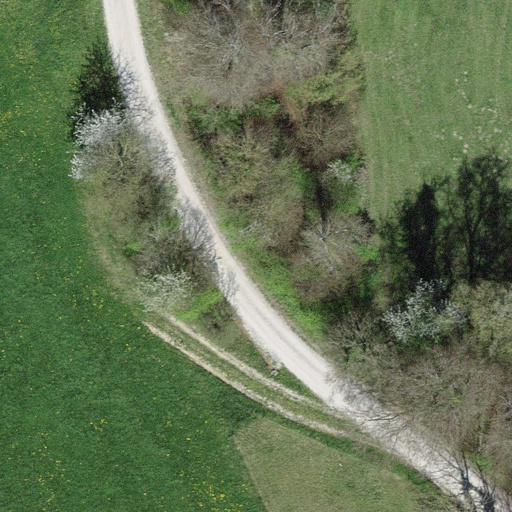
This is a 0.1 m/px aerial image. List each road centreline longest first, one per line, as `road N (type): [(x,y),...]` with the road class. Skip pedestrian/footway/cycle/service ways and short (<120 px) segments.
road 1 (track): [(496,511),(299,362),(241,299),(187,211),(134,87),(117,0)]
road 2 (track): [(142,311),(281,397),(444,467)]
